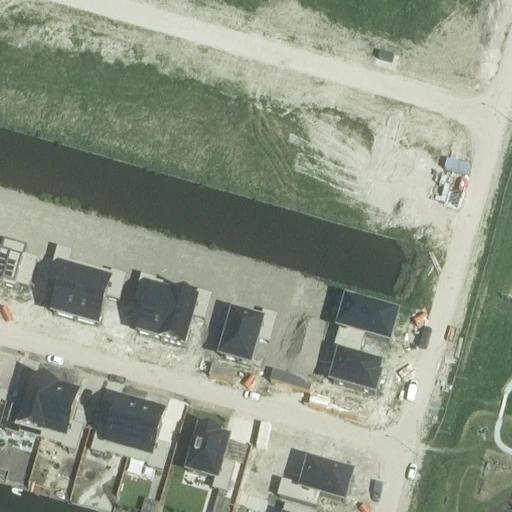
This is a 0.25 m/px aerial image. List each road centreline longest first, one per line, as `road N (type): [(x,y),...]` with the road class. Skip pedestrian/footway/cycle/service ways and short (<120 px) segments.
road 1 (residential): [(496,122),(89,0)]
road 2 (residential): [(404,447),(0,333)]
road 3 (residential): [(404,447),(496,122)]
